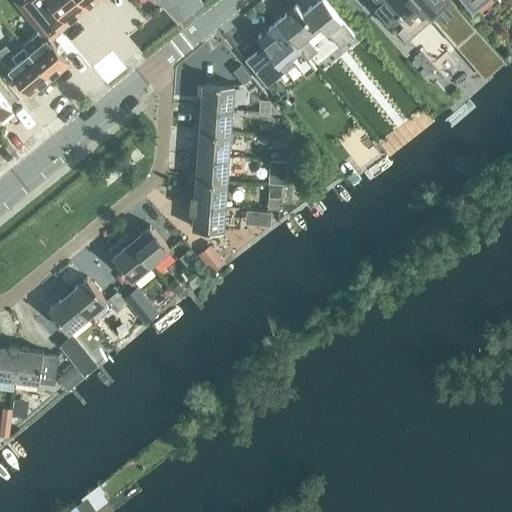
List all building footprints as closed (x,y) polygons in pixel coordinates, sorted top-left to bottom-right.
[(32,0),(18,0),(40,26),(19,44),(22,47),(22,46),(49,77),(68,61),(48,37),(57,30),(57,29),(32,0)] [(32,0),(57,29),(66,22),(69,19),(72,20),(77,16),(77,13),(85,6),(79,0),(32,0)] [(297,3),(278,19),(298,42),(302,47),(304,49),(308,55),(309,55),(317,48),(307,35),(322,23),(341,46),(355,34),(327,0),(316,0),(304,11),(297,3)] [(371,0),(370,2),(377,9),(378,8),(389,22),(404,38),(432,13),(446,0),(371,0)] [(254,52),(247,58),(267,83),(297,59),(308,73),(317,65),(309,55),(308,55),(304,49),(302,47),(298,42),(278,19),(259,34),(266,42),(254,52)] [(22,46),(22,47),(13,54),(6,44),(0,49),(0,55),(30,92),(49,77),(22,46)] [(203,104),(233,106),(235,82),(204,80),(203,104)] [(0,116),(11,108),(0,94),(0,116)] [(201,128),(232,130),(233,106),(203,104),(201,128)] [(199,152),(230,154),(232,130),(201,128),(199,152)] [(273,137),(272,146),(286,147),(287,138),(273,137)] [(198,176),(228,178),(230,154),(199,152),(198,176)] [(270,160),(270,170),(287,171),(287,161),(270,160)] [(196,200),(227,202),(228,178),(198,176),(196,200)] [(280,185),(269,185),(269,194),(279,195),(280,185)] [(227,202),(196,200),(194,225),(225,227),(227,202)] [(260,210),(259,224),(270,225),(272,211),(260,210)] [(132,238),(152,262),(171,247),(151,223),(132,238)] [(152,262),(132,238),(113,254),(133,278),(152,262)] [(69,290),(89,314),(107,300),(108,298),(88,274),(69,290)] [(175,278),(168,284),(176,294),(183,288),(175,278)] [(160,309),(139,283),(125,295),(147,320),(160,309)] [(89,314),(69,290),(50,306),(70,330),(89,314)] [(108,298),(107,300),(117,312),(128,302),(118,290),(108,298)] [(6,344),(2,375),(28,378),(32,348),(6,344)] [(32,348),(28,378),(40,380),(55,382),(59,354),(44,352),(44,349),(32,348)] [(74,364),(60,375),(71,388),(84,376),(74,364)] [(4,414),(1,436),(11,437),(13,415),(4,414)] [(87,499),(77,506),(81,511),(90,511),(95,509),(87,499)]
